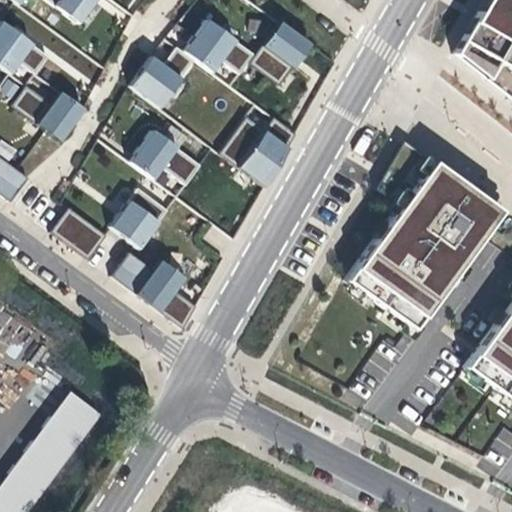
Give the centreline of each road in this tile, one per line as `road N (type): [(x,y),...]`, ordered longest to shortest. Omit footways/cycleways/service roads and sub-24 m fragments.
road 1 (tertiary): [(408,0),(195,377)]
road 2 (residential): [(169,0),(152,25),(135,32),(56,163),(2,224)]
road 3 (tertiary): [(195,377),(434,511)]
road 4 (residential): [(2,224),(195,377)]
road 5 (tertiary): [(195,377),(109,511)]
